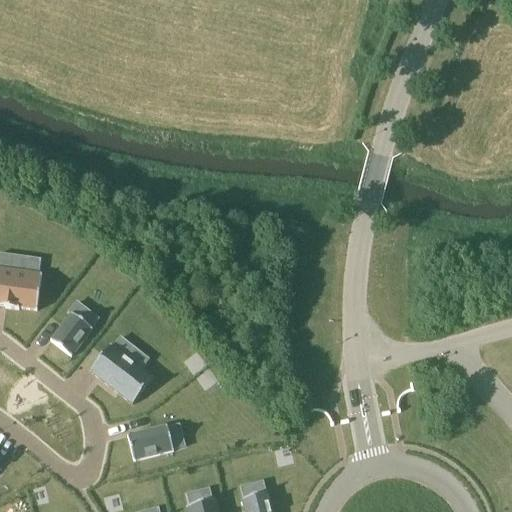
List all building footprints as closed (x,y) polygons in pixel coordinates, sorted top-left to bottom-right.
[(0,309),(19,312),(19,310),(37,313),(42,277),(39,276),(11,273),(13,257),(0,255),(0,309)] [(71,316),(51,343),(71,359),(93,331),(92,331),(77,319),(85,309),(77,303),(68,314),(71,316)] [(111,347),(90,373),(133,406),(153,380),(135,366),(113,348),(111,347)] [(167,428),(127,438),(134,463),(174,453),(173,452),(167,429),(167,428)] [(405,487),(382,491),(385,511),(445,511),(443,491),(407,497),(405,487)] [(243,501),(242,501),(244,511),(272,511),(268,495),(266,495),(243,501)] [(189,508),(187,509),(187,511),(218,511),(216,501),(212,502),(189,508)]
